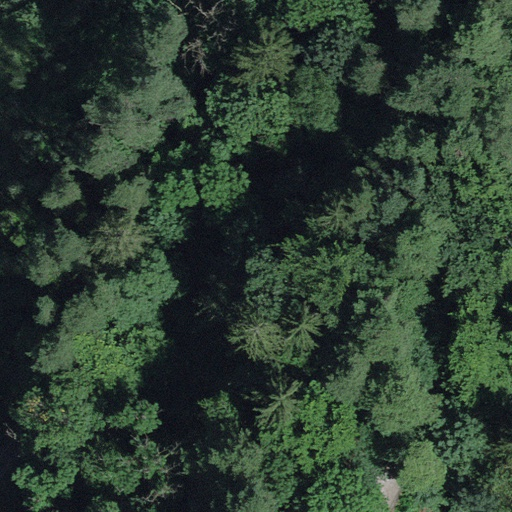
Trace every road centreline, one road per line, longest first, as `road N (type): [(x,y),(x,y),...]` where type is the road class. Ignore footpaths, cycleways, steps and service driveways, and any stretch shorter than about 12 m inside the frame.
road 1 (track): [(148,0),(146,71),(117,223),(47,394),(0,462)]
road 2 (track): [(511,153),(497,231),(438,395),(371,511)]
